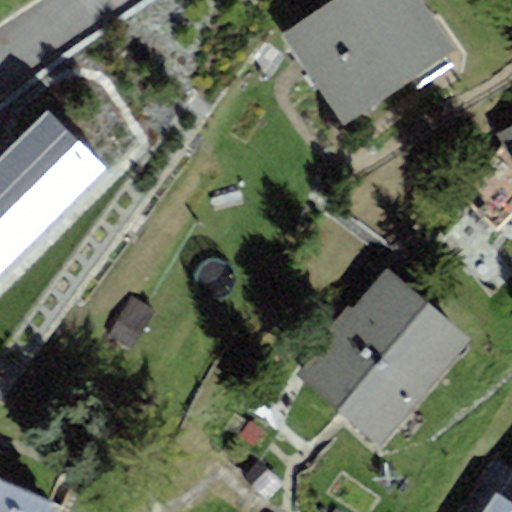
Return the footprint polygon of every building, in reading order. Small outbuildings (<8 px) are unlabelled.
[(418,0),(333,0),(282,36),(344,125),(453,49),(418,0)] [(0,159),(0,282),(106,172),(46,110),(0,159)] [(511,127),(499,134),(511,158),(511,127)] [(297,373),(379,444),(470,340),(388,269),(297,373)] [(0,511),(51,511),(56,503),(0,479),(0,511)] [(511,511),(511,504),(496,493),(483,511),(511,511)]
